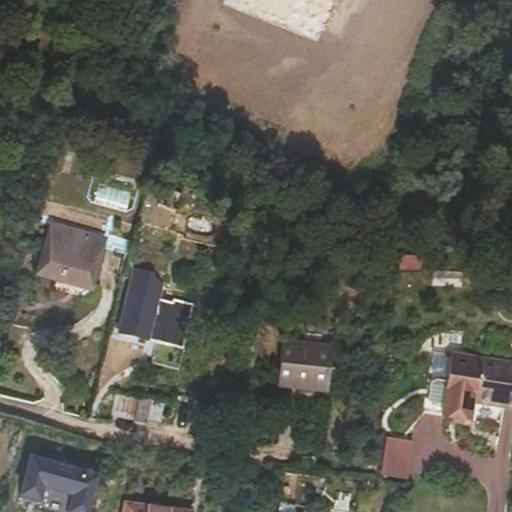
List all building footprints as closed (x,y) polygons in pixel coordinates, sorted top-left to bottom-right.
[(46,259),(70,266),(71,261),(99,269),(109,230),(59,216),(46,259)] [(152,336),(158,335),(171,281),(162,274),(165,264),(144,258),(129,326),(133,331),(152,336)] [(71,261),(70,266),(98,274),(99,269),(71,261)] [(331,385),(335,345),(285,337),(280,377),(331,385)] [(434,409),(441,347),(438,346),(427,408),(434,409)] [(473,353),(441,347),(434,409),(463,416),(473,353)] [(493,358),(473,353),(463,416),(474,418),(477,400),(486,402),(493,358)] [(511,387),(511,361),(493,358),(486,402),(508,407),(511,387)] [(253,370),(234,367),(232,396),(242,398),(243,381),(252,383),(253,370)] [(122,400),(144,405),(147,389),(124,384),(122,400)] [(143,412),(152,414),(155,404),(157,391),(147,389),(144,405),(143,412)] [(157,391),(155,404),(171,406),(173,394),(157,391)] [(351,437),(379,437),(368,412),(360,412),(361,419),(346,418),(351,437)] [(411,477),(414,437),(386,435),(383,475),(411,477)] [(61,457),(22,445),(13,478),(52,490),(61,457)] [(194,511),(195,508),(131,498),(128,511),(194,511)]
